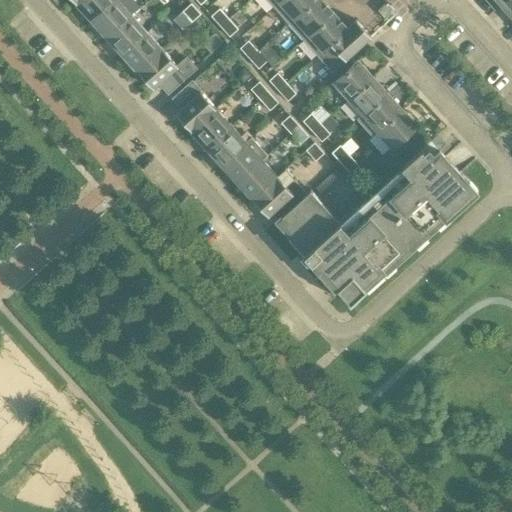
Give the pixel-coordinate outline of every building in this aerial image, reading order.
[(114,0),(80,0),(76,3),(92,20),(114,0)] [(118,0),(114,0),(92,20),(107,37),(132,15),(118,0)] [(314,0),(282,0),(274,7),(289,23),(314,0)] [(321,0),(314,0),(289,23),(303,39),(333,12),(321,0)] [(511,0),(505,0),(501,4),(511,16),(511,0)] [(201,14),(191,3),(183,11),(193,21),(201,14)] [(390,18),(391,19),(394,16),(394,15),(397,12),(394,9),(395,8),(391,4),(390,5),(388,3),(386,4),(387,5),(381,10),(380,11),(388,20),(390,18)] [(221,26),(229,18),(220,8),(211,16),(221,26)] [(347,28),(333,12),(303,39),(318,55),(347,28)] [(132,15),(107,37),(122,54),(147,32),(132,15)] [(229,18),(221,26),(230,36),(239,29),(229,18)] [(347,28),(318,55),(333,72),(372,37),(356,19),(347,28)] [(147,32),(122,54),(138,71),(162,49),(147,32)] [(249,58),(258,50),(249,40),(240,48),(249,58)] [(162,49),(138,71),(154,89),(160,83),(168,92),(196,67),(187,58),(178,66),(162,49)] [(258,50),(249,58),(259,68),(267,61),(258,50)] [(348,99),(373,77),(358,60),(333,82),(348,99)] [(253,75),(247,68),(243,72),(242,78),(246,82),(253,75)] [(279,90),(287,83),(278,72),(269,80),(279,90)] [(388,93),(373,77),(348,99),(362,114),(363,115),(388,93)] [(192,131),(217,108),(192,81),(174,98),(182,107),(176,113),(192,131)] [(260,99),(269,92),(259,81),(251,89),(260,99)] [(296,93),(287,83),(279,90),(288,101),(296,93)] [(269,92),(260,99),(270,110),(279,102),(269,92)] [(363,115),(362,114),(357,119),(373,136),(378,132),(377,131),(402,109),(388,93),(363,115)] [(232,125),(217,108),(192,131),(207,148),(232,125)] [(417,125),(402,109),(377,131),(378,132),(393,148),(417,125)] [(312,131),(321,123),(312,113),(303,121),(312,131)] [(291,133),(299,126),(290,115),(281,123),(291,133)] [(321,123),(312,131),(322,141),(330,133),(321,123)] [(247,141),(232,125),(207,148),(222,165),(247,142),(247,141)] [(309,136),(299,126),(291,133),(300,144),(309,136)] [(252,137),(247,141),(247,142),(222,165),(237,182),(262,159),(263,160),(268,155),(252,137)] [(350,301),(475,189),(430,140),(340,221),(311,189),(306,193),(307,193),(278,219),(277,220),(306,252),(299,258),(307,267),(314,275),(320,269),(350,301)] [(324,153),(315,142),(306,150),(316,161),(324,153)] [(342,163),(350,155),(340,145),(332,152),(342,163)] [(359,165),(350,155),(342,163),(351,173),(359,165)] [(262,159),(237,182),(253,199),(277,176),(263,160),(262,159)] [(287,187),(277,176),(253,199),(269,216),(273,213),(278,219),(307,193),(306,193),(295,180),(287,187)]
